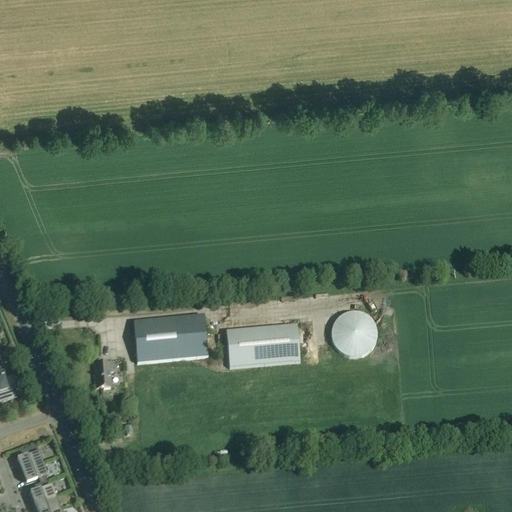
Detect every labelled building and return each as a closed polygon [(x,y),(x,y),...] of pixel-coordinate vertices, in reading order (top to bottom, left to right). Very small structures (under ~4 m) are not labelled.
[(370,354),(376,340),(372,325),(359,316),(344,318),(333,329),(332,344),(341,357),(356,360),(370,354)] [(137,367),(208,360),(204,320),(134,326),(137,367)] [(296,328),(226,334),(229,371),(299,365),(296,328)] [(11,392),(18,390),(14,376),(7,379),(1,361),(0,361),(0,404),(14,401),(11,392)] [(113,375),(114,373),(114,366),(95,367),(96,381),(95,381),(96,391),(111,390),(110,375),(113,375)] [(97,422),(98,429),(107,427),(106,420),(97,422)] [(21,473),(43,465),(36,447),(22,453),(24,459),(17,462),(21,473)] [(21,473),(26,487),(36,483),(36,481),(38,480),(40,485),(46,483),(44,478),(47,477),(43,465),(21,473)] [(30,496),(34,507),(56,499),(51,487),(48,488),(46,483),(40,485),(38,486),(40,491),(30,496)] [(56,499),(34,507),(35,511),(54,511),(60,510),(56,499)]
